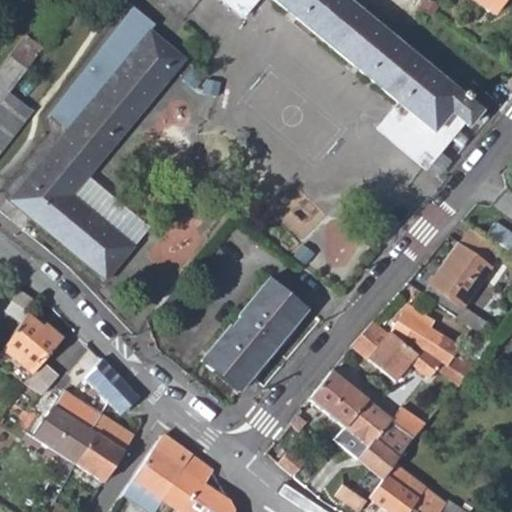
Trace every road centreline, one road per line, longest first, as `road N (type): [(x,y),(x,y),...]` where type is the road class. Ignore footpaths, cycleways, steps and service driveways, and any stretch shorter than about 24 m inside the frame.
road 1 (residential): [(237,457),(335,352),(511,136)]
road 2 (residential): [(165,409),(0,246)]
road 3 (residential): [(165,409),(99,511)]
